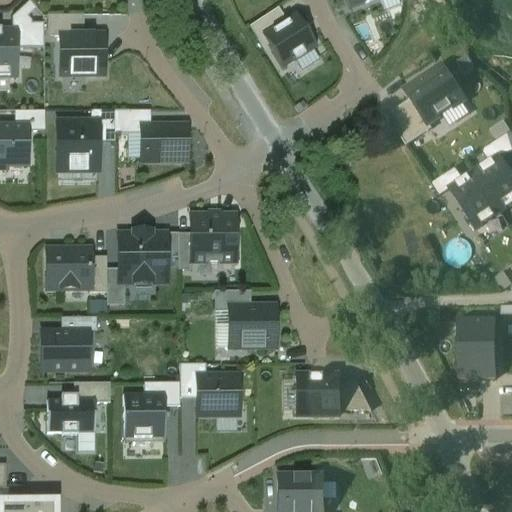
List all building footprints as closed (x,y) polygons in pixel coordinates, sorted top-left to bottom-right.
[(345,0),(349,10),(363,5),(364,6),(378,0),(345,0)] [(295,17),(262,38),(283,71),(317,50),(295,17)] [(59,38),(83,38),(83,18),(47,18),(47,39),(59,39),(59,38)] [(14,26),(14,32),(16,32),(16,51),(43,51),(43,25),(14,26)] [(0,80),(16,80),(16,51),(16,32),(14,32),(0,32),(0,31),(0,30),(0,80)] [(83,38),(59,38),(59,39),(59,78),(103,78),(103,38),(83,38)] [(427,126),(464,102),(442,68),(405,92),(427,126)] [(90,113),(90,126),(97,126),(97,145),(114,145),(114,113),(90,113)] [(114,137),(141,137),(141,129),(137,125),(128,125),(128,113),(114,113),(114,137)] [(14,114),(14,128),(27,128),(27,134),(44,134),(44,114),(14,114)] [(56,126),(57,174),(98,173),(97,145),(97,126),(90,126),(56,126)] [(400,162),(378,127),(335,154),(358,189),(400,162)] [(14,128),(0,128),(0,172),(7,173),(7,169),(28,169),(27,134),(27,128),(14,128)] [(141,137),(141,165),(186,165),(185,129),(141,129),(141,137)] [(501,216),(511,208),(511,177),(500,159),(475,176),(501,216)] [(476,232),(501,216),(475,176),(450,192),(476,232)] [(190,266),(191,266),(235,266),(235,218),(189,218),(189,237),(190,266)] [(164,236),(164,237),(166,237),(166,260),(178,260),(177,236),(164,236)] [(191,273),(191,266),(190,266),(189,237),(177,236),(178,260),(178,273),(191,273)] [(164,237),(118,238),(118,272),(118,286),(123,286),(166,285),(166,260),(166,237),(164,237)] [(90,252),(46,253),(46,293),(89,292),(90,292),(90,260),(90,252)] [(106,260),(90,260),(90,292),(89,292),(89,296),(106,296),(106,272),(106,260)] [(124,308),(123,286),(118,286),(118,272),(106,272),(106,296),(106,308),(124,308)] [(214,315),(229,315),(229,309),(250,309),(249,294),(214,294),(214,315)] [(511,317),(511,307),(500,308),(501,317),(511,317)] [(274,351),(274,309),(250,309),(229,309),(229,315),(229,351),(274,351)] [(497,381),(496,321),(458,322),(458,382),(497,381)] [(92,328),(39,329),(40,374),(93,374),(92,328)] [(179,380),(197,380),(197,379),(205,379),(205,367),(179,367),(179,380)] [(339,378),(296,378),(296,418),(340,418),(340,413),(339,386),(339,378)] [(197,379),(197,380),(197,419),(237,419),(237,379),(205,379),(197,379)] [(143,386),(143,398),(164,398),(164,410),(179,410),(179,385),(143,386)] [(73,386),(73,399),(76,399),(77,403),(93,403),(93,407),(109,406),(109,386),(73,386)] [(371,413),(358,386),(339,386),(340,413),(371,413)] [(143,398),(122,398),(122,446),(164,445),(164,410),(164,398),(143,398)] [(46,404),(46,437),(61,437),(61,439),(76,439),(76,437),(94,436),(93,407),(93,403),(77,403),(76,399),(73,399),(60,399),(60,404),(46,404)] [(323,511),(323,478),(277,479),(277,511),(323,511)] [(56,511),(56,503),(5,504),(0,503),(0,511),(56,511)]
